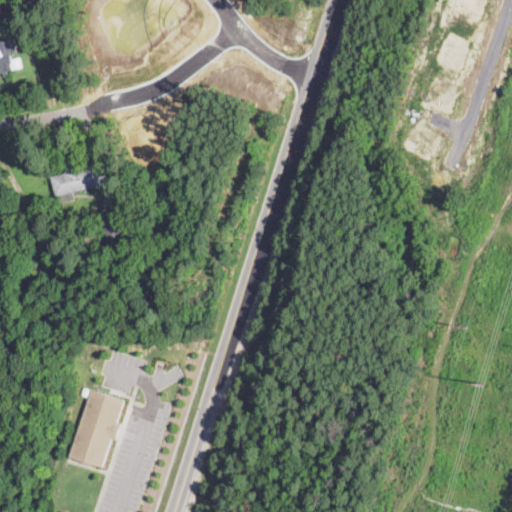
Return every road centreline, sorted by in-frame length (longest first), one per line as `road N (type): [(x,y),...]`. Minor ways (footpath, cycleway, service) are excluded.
road 1 (primary): [(335,0),(174,511)]
road 2 (residential): [(0,123),(128,100),(243,32)]
road 3 (residential): [(218,0),(243,32),(311,79)]
